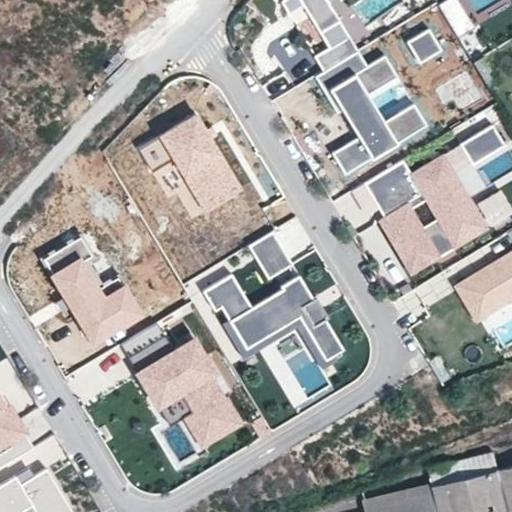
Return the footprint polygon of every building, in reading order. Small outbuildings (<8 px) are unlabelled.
[(313,57),(322,72),(356,51),(325,0),(298,0),(327,48),(313,57)] [(457,0),(439,0),(436,3),(456,36),(473,26),(457,0)] [(427,29),(405,42),(418,64),(440,50),(427,29)] [(322,72),(313,77),(335,114),(347,107),(363,134),(330,154),(343,175),(425,126),(412,104),(372,128),(356,101),(396,77),(383,55),(365,66),(356,51),(322,72)] [(480,57),(470,63),(486,90),(496,84),(480,57)] [(205,211),(242,188),(197,113),(138,148),(151,171),(173,158),(205,211)] [(504,145),(492,125),(460,145),(472,164),(504,145)] [(462,208),(471,203),(441,154),(433,159),(462,208)] [(400,160),(362,183),(382,217),(378,220),(410,273),(486,227),(471,203),(462,208),(433,159),(409,174),(400,160)] [(292,264),(272,231),(247,245),(267,278),(292,264)] [(72,304),(92,338),(139,310),(118,274),(97,286),(81,260),(92,253),(80,234),(43,257),(66,294),(72,304)] [(511,251),(454,287),(474,320),(511,296),(511,251)] [(250,305),(231,273),(202,290),(214,309),(220,305),(229,320),(245,346),(297,315),(323,358),(332,352),(341,347),(324,317),(326,315),(314,295),(311,297),(297,274),(280,285),(281,287),(250,305)] [(62,310),(72,304),(66,294),(56,300),(62,310)] [(297,315),(245,346),(229,320),(222,324),(242,357),(295,325),(319,367),(335,357),(332,352),(323,358),(297,315)] [(218,426),(222,432),(237,423),(208,374),(212,371),(193,338),(173,350),(156,322),(119,343),(156,405),(178,392),(204,434),(218,426)] [(178,392),(156,405),(168,425),(184,416),(201,444),(222,432),(218,426),(204,434),(178,392)] [(0,465),(32,446),(6,403),(2,406),(0,401),(0,465)] [(269,430),(260,416),(249,423),(258,438),(268,432),(269,430)] [(364,511),(511,511),(511,463),(496,467),(492,453),(426,468),(429,483),(361,498),(364,511)] [(28,467),(14,475),(19,483),(32,475),(28,467)] [(71,511),(45,468),(32,475),(19,483),(14,475),(0,483),(0,511),(17,511),(30,504),(34,511),(71,511)]
